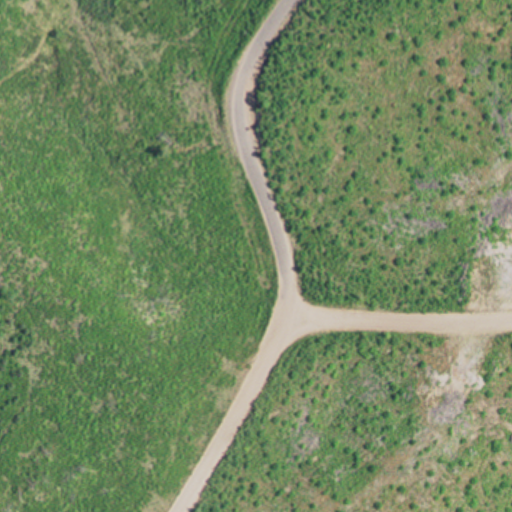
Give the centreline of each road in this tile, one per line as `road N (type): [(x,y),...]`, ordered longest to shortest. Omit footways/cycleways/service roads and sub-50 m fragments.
road 1 (tertiary): [(182,511),(286,321),(288,266),(245,146),(239,95),(289,0)]
road 2 (residential): [(286,321),(511,320)]
